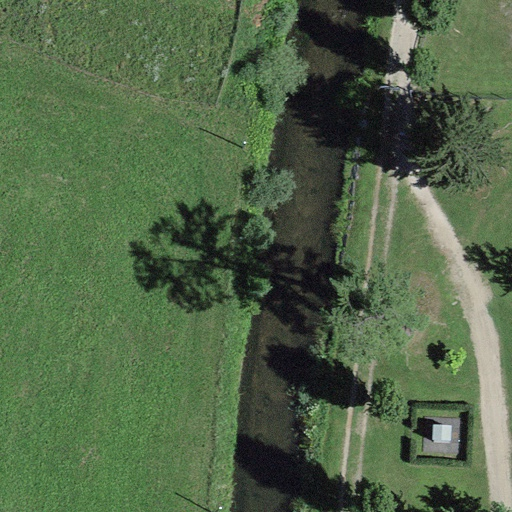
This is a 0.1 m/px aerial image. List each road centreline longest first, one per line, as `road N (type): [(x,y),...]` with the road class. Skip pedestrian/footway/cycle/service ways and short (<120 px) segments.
road 1 (track): [(393,135),(487,330),(501,511)]
road 2 (track): [(410,0),(393,135)]
